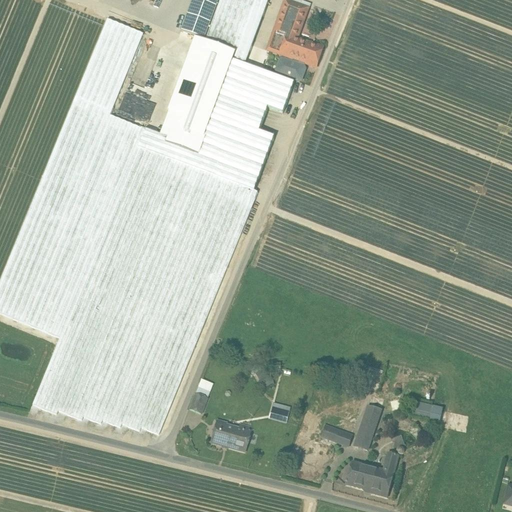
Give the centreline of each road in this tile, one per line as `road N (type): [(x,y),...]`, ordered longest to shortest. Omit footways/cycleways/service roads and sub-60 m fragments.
road 1 (unclassified): [(352,0),(163,455)]
road 2 (unclassified): [(382,511),(163,455)]
road 3 (unclassified): [(163,455),(0,418)]
